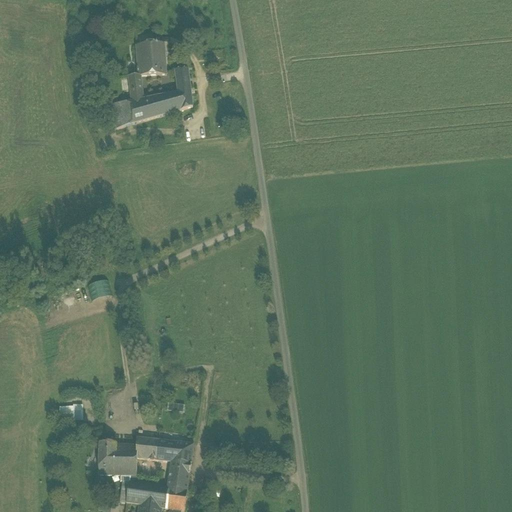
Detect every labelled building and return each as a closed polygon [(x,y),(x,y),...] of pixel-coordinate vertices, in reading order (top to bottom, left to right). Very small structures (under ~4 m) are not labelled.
[(164,45),(136,48),(139,78),(139,79),(150,78),(167,77),(164,45)] [(188,71),(175,73),(177,81),(189,79),(188,71)] [(124,104),(113,106),(116,131),(134,126),(129,78),(122,79),(124,104)] [(150,78),(139,79),(139,78),(129,78),(134,126),(155,120),(152,100),(150,78)] [(177,88),(190,87),(189,79),(177,81),(177,88)] [(190,87),(177,88),(178,95),(181,113),(193,109),(190,87)] [(178,95),(152,100),(155,120),(181,113),(178,95)] [(91,302),(113,297),(109,282),(87,287),(91,302)] [(184,415),(185,406),(168,404),(167,413),(184,415)] [(83,422),(83,406),(59,406),(59,422),(83,422)] [(159,443),(137,440),(137,447),(138,447),(137,461),(156,463),(159,443)] [(195,446),(159,443),(156,463),(171,464),(192,467),(195,446)] [(137,447),(100,446),(99,477),(137,478),(137,461),(138,447),(137,447)] [(192,467),(171,464),(167,490),(188,493),(192,467)] [(167,490),(130,484),(127,506),(141,508),(140,511),(160,511),(161,510),(171,511),(184,511),(188,493),(167,490)]
